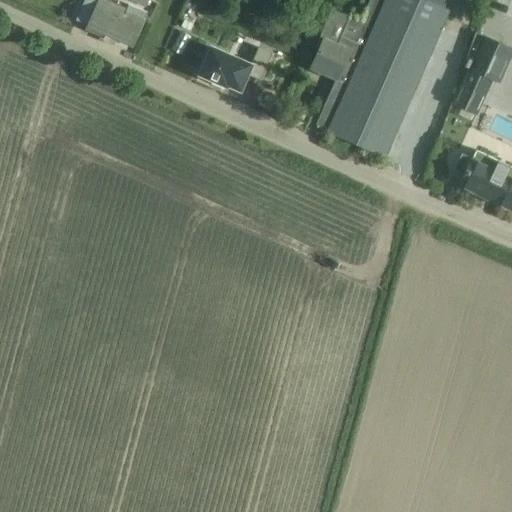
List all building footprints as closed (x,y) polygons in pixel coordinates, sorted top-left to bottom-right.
[(132,47),(140,28),(147,14),(129,6),(127,9),(106,0),(84,0),(76,21),(88,26),(88,27),(132,47)] [(320,51),(312,69),(336,80),(315,127),(385,158),(393,140),(449,12),(444,9),(447,0),(370,0),(361,22),(351,17),(350,18),(338,46),(325,40),(320,51)] [(469,71),(454,106),(476,116),(508,47),(476,33),(464,69),(469,71)] [(211,48),(199,76),(227,88),(228,86),(241,92),(248,76),(261,81),(273,54),(259,48),(251,65),(211,48)] [(511,168),(489,157),(485,167),(462,156),(456,170),(465,174),(459,186),(511,210),(511,168)]
